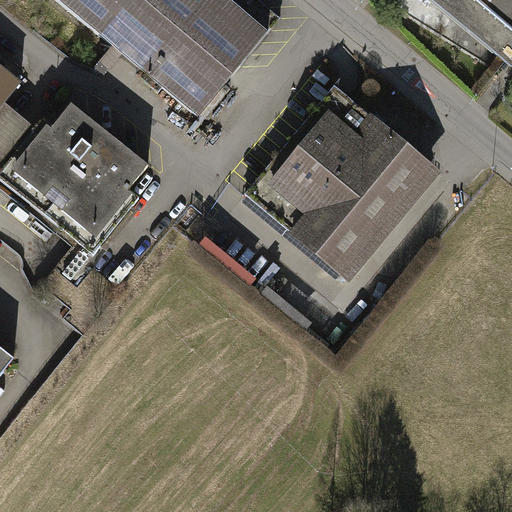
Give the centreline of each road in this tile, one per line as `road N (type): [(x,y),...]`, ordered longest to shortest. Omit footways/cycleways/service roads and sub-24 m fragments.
road 1 (residential): [(324,0),(511,155)]
road 2 (unknown): [(56,302),(186,164)]
